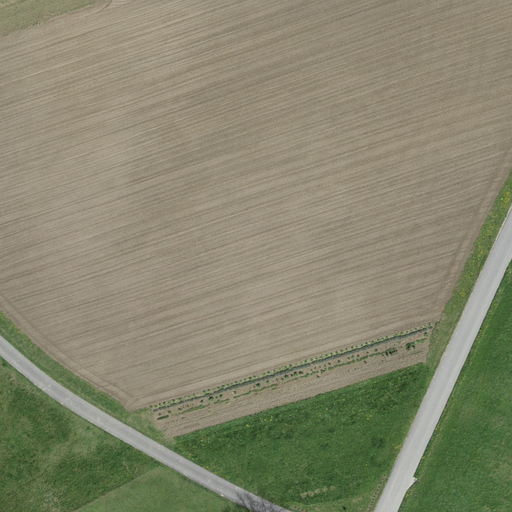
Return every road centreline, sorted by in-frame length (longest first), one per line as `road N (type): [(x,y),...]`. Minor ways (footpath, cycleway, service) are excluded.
road 1 (track): [(0,344),(101,419),(270,511)]
road 2 (unclassified): [(511,232),(383,511)]
